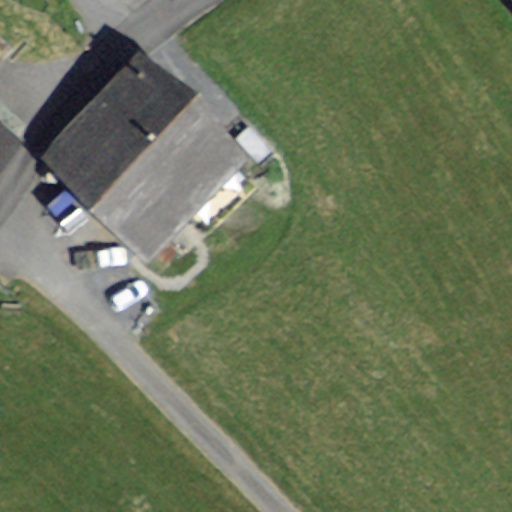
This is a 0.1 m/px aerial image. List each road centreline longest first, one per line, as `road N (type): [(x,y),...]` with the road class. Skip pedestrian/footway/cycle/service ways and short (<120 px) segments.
road 1 (residential): [(281,511),(0,224)]
road 2 (residential): [(131,38),(56,121),(0,206)]
